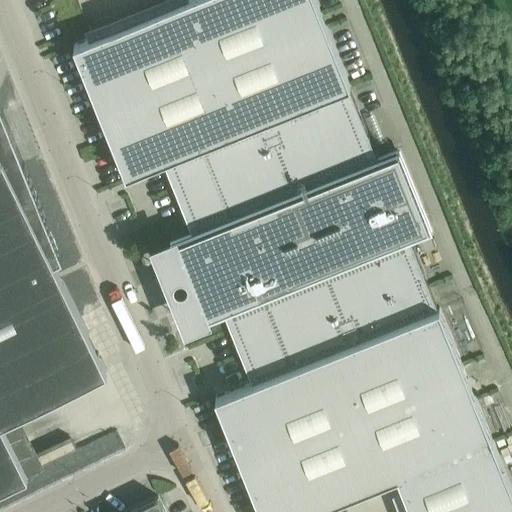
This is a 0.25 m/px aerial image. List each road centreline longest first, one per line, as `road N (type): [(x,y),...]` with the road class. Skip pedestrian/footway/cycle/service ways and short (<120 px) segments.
road 1 (tertiary): [(0,0),(180,440)]
road 2 (unknown): [(346,0),(452,247)]
road 3 (unclassified): [(180,440),(33,511)]
